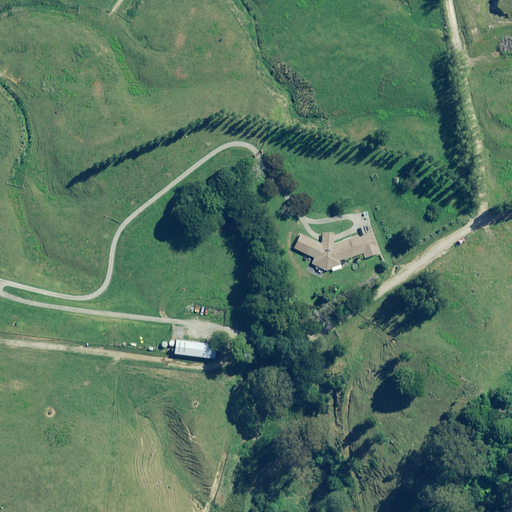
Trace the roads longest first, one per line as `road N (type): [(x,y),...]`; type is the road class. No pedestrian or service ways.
road 1 (track): [(0,282),(52,300),(268,326),(322,320),(466,230),(511,212)]
road 2 (unknown): [(440,0),(483,223)]
